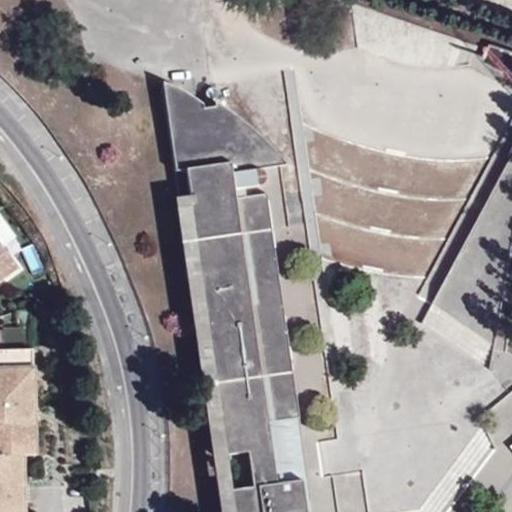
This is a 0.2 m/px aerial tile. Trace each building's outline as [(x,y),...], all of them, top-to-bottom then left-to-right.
[(487,62),(510,70),(511,61),(511,55),(491,49),(487,62)] [(457,78),(456,157),(492,157),(493,78),(457,78)] [(511,511),(511,424),(502,428),(511,453),(511,511),(312,511),(262,193),(238,194),(281,185),(271,165),(251,143),(225,117),(210,112),(192,117),(185,98),(175,88),(155,82),(214,511),(511,511)] [(5,343),(26,342),(26,326),(4,327),(5,343)] [(0,511),(22,511),(23,498),(19,498),(13,498),(12,453),(18,453),(24,453),(24,407),(30,407),(32,407),(30,347),(0,347),(0,511)]
